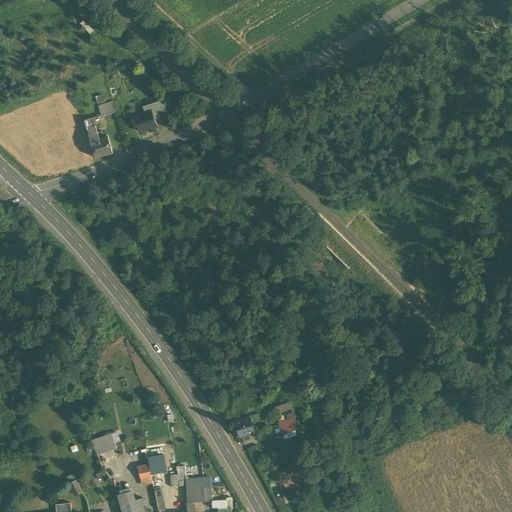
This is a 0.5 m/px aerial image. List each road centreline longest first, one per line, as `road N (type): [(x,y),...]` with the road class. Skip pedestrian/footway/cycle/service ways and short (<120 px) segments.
road 1 (tertiary): [(34,195),(218,118),(420,0)]
road 2 (secondary): [(261,511),(173,364),(34,195)]
road 3 (track): [(253,97),(146,0)]
